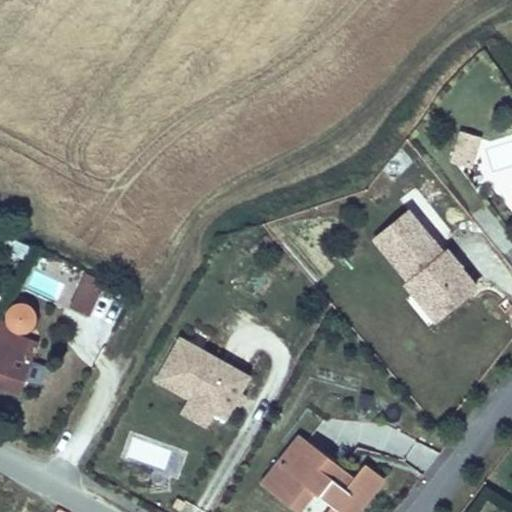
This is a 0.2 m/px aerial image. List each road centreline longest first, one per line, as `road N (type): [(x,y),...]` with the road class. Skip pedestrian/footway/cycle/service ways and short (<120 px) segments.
road 1 (track): [(50,486),(126,379),(203,214),(295,176),(510,0)]
road 2 (residential): [(511,390),(422,511)]
